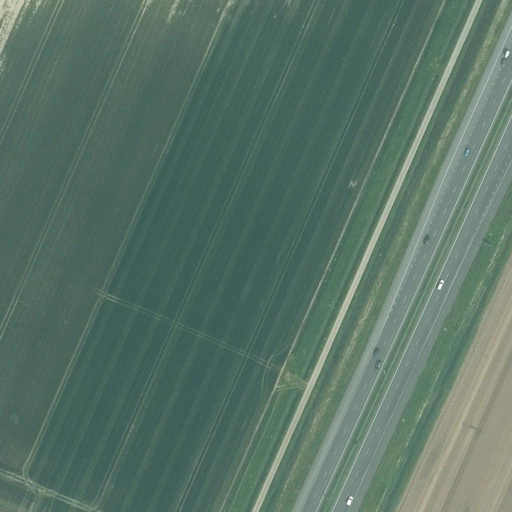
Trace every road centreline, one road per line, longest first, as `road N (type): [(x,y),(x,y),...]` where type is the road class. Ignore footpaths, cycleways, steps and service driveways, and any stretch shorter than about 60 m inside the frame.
road 1 (unclassified): [(479,0),(254,511)]
road 2 (motorway): [(511,60),(308,511)]
road 3 (motorway): [(340,511),(511,132)]
